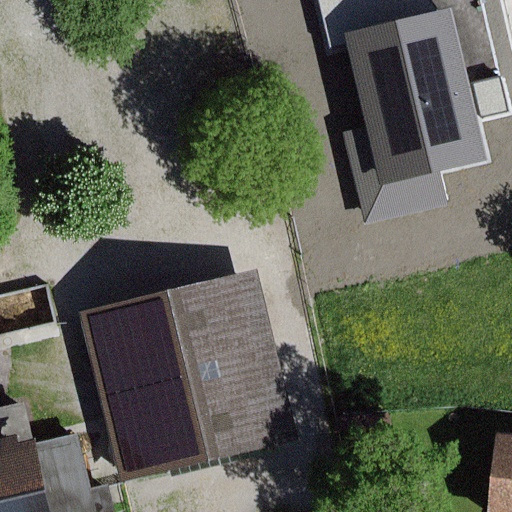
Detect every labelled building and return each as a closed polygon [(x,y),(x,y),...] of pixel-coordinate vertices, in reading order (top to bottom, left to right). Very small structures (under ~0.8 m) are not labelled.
[(342,34),(436,12),(427,0),(316,0),(325,38),(342,34)] [(436,12),(342,34),(362,129),(342,134),(362,226),(443,209),(435,175),(485,164),(451,9),(436,12)] [(507,112),(499,76),(474,82),(482,117),(507,112)] [(262,272),(91,312),(130,478),(301,438),(262,272)] [(0,511),(98,511),(80,434),(32,445),(23,405),(0,410),(0,511)] [(378,413),(339,417),(341,435),(379,431),(378,413)] [(511,511),(511,433),(504,432),(494,511),(511,511)]
